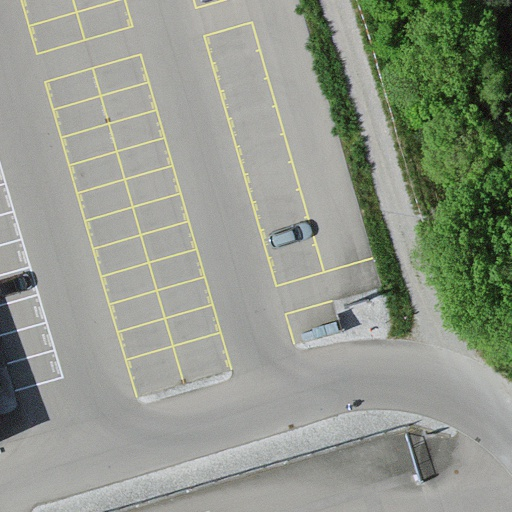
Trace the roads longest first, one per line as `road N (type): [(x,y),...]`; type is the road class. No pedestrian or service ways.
road 1 (residential): [(511,416),(451,386),(399,380),(289,400),(0,484)]
road 2 (track): [(451,386),(333,0)]
